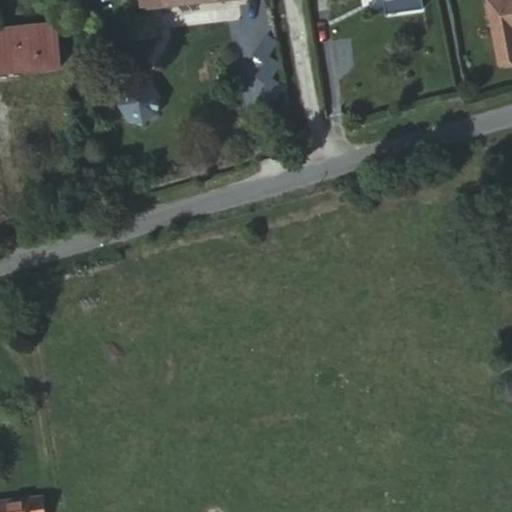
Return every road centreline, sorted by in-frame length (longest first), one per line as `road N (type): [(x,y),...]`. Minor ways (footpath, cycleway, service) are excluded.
road 1 (tertiary): [(0,263),(511,121)]
road 2 (unknown): [(81,0),(88,238)]
